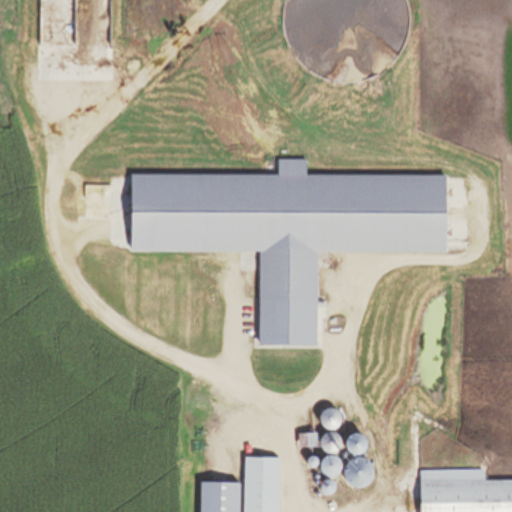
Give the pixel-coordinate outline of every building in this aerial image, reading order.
[(406,0),(410,10),(410,23),(408,38),(403,51),(394,64),(382,74),(370,80),(357,84),(344,84),(333,83),(321,79),(309,72),(298,62),(290,49),(285,35),(283,20),(285,6),(287,0),(406,0)] [(307,161),(307,177),(447,177),(447,254),(317,254),(317,302),(325,302),(325,309),(318,309),(318,347),(260,347),(260,253),(132,253),(132,176),(279,176),(279,161),(307,161)] [(333,410),(335,410),(336,411),(338,412),(339,413),(340,414),(341,416),(342,417),(342,419),(342,421),(342,422),(342,424),(341,425),(340,427),(339,428),(338,429),(336,430),(335,431),(333,431),(331,431),(330,431),(328,431),(327,430),(325,429),(324,428),(323,427),(322,425),(321,423),(321,422),(321,420),(321,419),(321,417),(322,415),(323,414),(324,413),(325,412),(327,411),(328,410),(330,410),(332,410),(333,410)] [(318,443),(321,443),(321,445),(321,447),(321,448),(300,450),(299,436),(317,434),(318,443)] [(333,434),(335,434),(336,435),(338,436),(339,437),(340,438),(341,440),(342,441),(342,443),(342,444),(342,446),(342,448),(341,449),(340,451),(339,452),(338,453),(336,454),(335,455),(334,455),(332,455),(330,455),(328,455),(327,454),(325,453),(324,452),(323,451),(322,449),(321,448),(321,447),(321,445),(321,443),(321,441),(322,440),(323,438),(324,437),(325,436),(327,435),(328,434),(330,434),(331,434),(333,434)] [(359,435),(361,436),(362,437),(364,438),(365,439),(366,440),(367,442),(367,444),(367,445),(367,446),(367,448),(367,450),(366,451),(365,453),(364,454),(362,455),(361,456),(359,456),(358,456),(356,456),(355,456),(353,456),(351,455),(350,454),(349,453),(348,451),(347,450),(346,448),(346,447),(346,445),(347,444),(347,442),(348,440),(349,439),(350,438),(351,437),(353,436),(355,435),(356,435),(357,435),(359,435)] [(333,457),(334,458),(336,458),(338,459),(339,460),(340,461),(341,463),(342,465),(342,466),(342,468),(342,470),(342,471),(341,473),(340,474),(339,476),(338,477),(336,478),(335,478),(333,479),(331,479),(330,479),(328,478),(327,478),(325,477),(324,476),(323,474),(322,473),(321,471),(321,470),(321,468),(321,466),(321,465),(322,463),(323,462),(324,460),(325,459),(326,458),(328,458),(330,457),(331,457),(333,457)] [(315,458),(316,458),(317,459),(318,460),(319,461),(319,462),(319,463),(319,465),(319,466),(318,467),(317,468),(316,469),(315,469),(314,469),(312,469),(311,469),(310,468),(309,467),(308,466),(308,465),(308,464),(308,462),(308,461),(309,460),(310,459),(311,458),(312,458),(313,458),(315,458)] [(281,460),(279,511),(244,511),(246,459),(281,460)] [(362,460),(364,461),(366,461),(368,462),(370,464),(371,465),(372,467),(373,468),(374,469),(374,471),(375,473),(375,475),(375,478),(374,480),(373,481),(372,483),(371,485),(370,486),(368,488),(367,488),(365,489),(363,490),(361,490),(359,490),(357,490),(355,489),(353,489),(352,488),(350,486),(349,485),(347,483),(347,482),(346,481),(345,479),(345,477),(345,475),(345,472),(345,470),(346,469),(347,467),(348,465),(350,464),(352,462),(354,461),(356,460),(358,460),(360,460),(362,460)] [(485,482),(511,482),(511,511),(421,511),(421,472),(485,471),(485,482)] [(330,481),(331,482),(333,482),(334,483),(335,484),(336,486),(336,487),(336,489),(336,490),(336,492),(335,493),(334,494),(333,495),(332,496),(330,496),(329,497),(327,496),(326,496),(325,495),(324,495),(323,494),(322,492),(321,491),(321,489),(321,488),(321,486),(322,485),(323,484),(324,483),(325,482),(326,482),(327,481),(328,481),(330,481)] [(241,485),(240,511),(201,511),(202,484),(241,485)]
